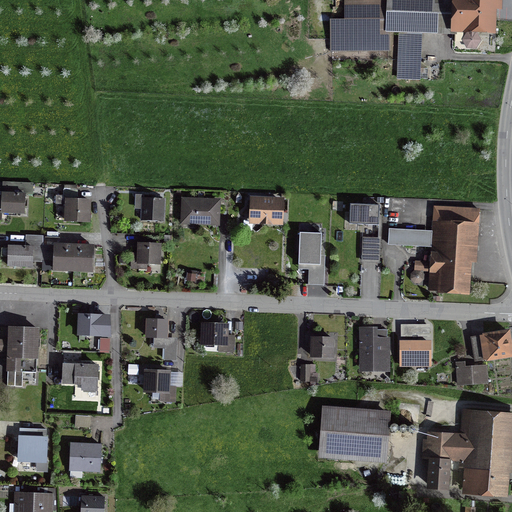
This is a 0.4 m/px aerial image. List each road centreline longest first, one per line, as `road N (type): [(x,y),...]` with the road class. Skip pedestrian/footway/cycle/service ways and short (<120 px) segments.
road 1 (residential): [(511,313),(0,293)]
road 2 (secondary): [(511,102),(504,166),(511,243)]
